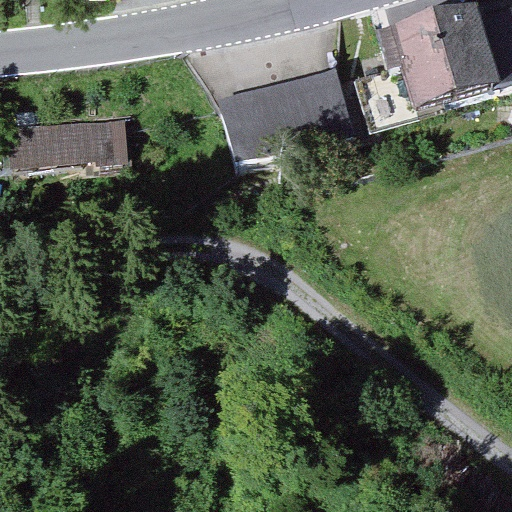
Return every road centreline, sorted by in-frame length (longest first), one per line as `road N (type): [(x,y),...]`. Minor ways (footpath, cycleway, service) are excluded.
road 1 (track): [(511,463),(247,257),(140,241),(0,243)]
road 2 (tertiary): [(0,51),(105,42),(298,0)]
